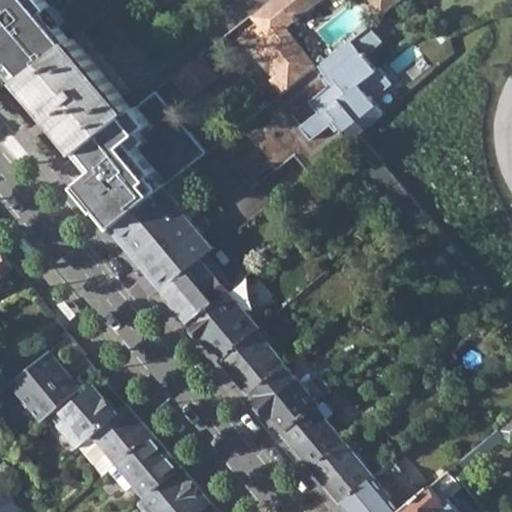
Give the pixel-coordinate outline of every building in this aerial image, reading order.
[(0,0),(0,45),(26,76),(72,38),(49,9),(53,6),(47,0),(0,0)] [(259,45),(291,85),(313,68),(318,64),(286,25),(318,0),(375,0),(384,11),(397,0),(269,0),(253,14),(261,24),(270,36),(265,40),(259,45)] [(327,78),(332,84),(313,100),(323,112),(378,67),(366,53),(384,38),(370,22),(321,61),(332,75),(327,78)] [(256,28),(265,40),(270,36),(261,24),(256,28)] [(23,77),(81,151),(133,108),(123,96),(131,90),(84,30),(72,38),(26,76),(23,77)] [(0,66),(0,91),(2,93),(18,81),(3,64),(0,66)] [(177,74),(194,96),(207,85),(190,64),(177,74)] [(378,67),(323,112),(305,126),(315,138),(333,123),(338,129),(343,125),(354,138),(361,133),(387,112),(375,98),(395,83),(380,65),(378,67)] [(110,185),(123,200),(166,163),(140,133),(147,127),(138,116),(88,158),(100,173),(110,185)] [(361,133),(354,138),(363,149),(370,144),(361,133)] [(212,172),(225,165),(216,148),(202,156),(212,172)] [(375,168),(395,192),(405,184),(384,160),(375,168)] [(96,197),(110,185),(100,173),(87,184),(96,197)] [(166,185),(113,227),(165,289),(199,263),(218,248),(204,231),(213,224),(208,216),(198,224),(166,185)] [(405,204),(416,217),(425,209),(415,197),(405,204)] [(0,285),(9,278),(6,273),(13,267),(0,251),(0,285)] [(165,289),(193,322),(230,291),(218,276),(213,280),(199,263),(165,289)] [(193,322),(224,358),(259,328),(261,326),(230,291),(193,322)] [(224,358),(252,392),(288,362),(259,328),(224,358)] [(10,382),(42,419),(81,385),(50,348),(10,382)] [(278,412),(290,428),(318,406),(321,402),(288,362),(252,392),(273,417),(278,412)] [(98,383),(65,410),(70,415),(60,424),(76,444),(93,430),(119,408),(98,383)] [(285,432),(315,467),(347,440),(329,418),(336,412),(326,398),(321,402),(318,406),(290,428),(285,432)] [(93,430),(109,450),(119,460),(152,432),(126,402),(119,408),(93,430)] [(511,417),(405,509),(400,511),(463,511),(451,497),(455,493),(446,483),(458,472),(460,474),(506,435),(511,441),(511,417)] [(130,476),(147,495),(181,466),(152,432),(119,460),(113,465),(111,468),(122,482),(130,476)] [(315,467),(344,501),(375,474),(347,440),(315,467)] [(103,454),(113,465),(119,460),(109,450),(103,454)] [(0,508),(14,497),(0,479),(0,477),(3,475),(2,469),(0,466),(0,508)] [(147,495),(143,498),(153,511),(219,511),(181,466),(147,495)] [(344,501),(353,511),(400,511),(405,509),(375,474),(344,501)] [(144,511),(153,511),(143,498),(137,502),(144,511)]
